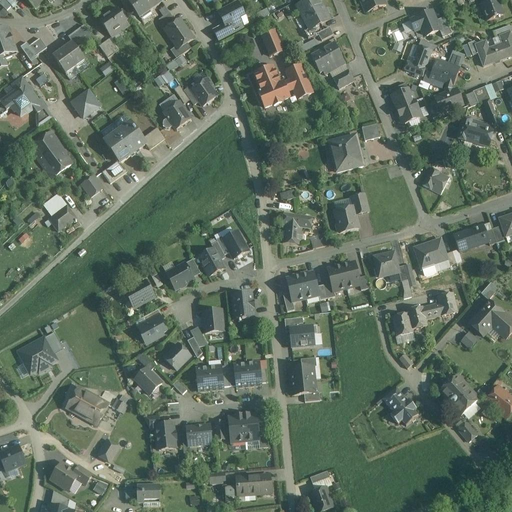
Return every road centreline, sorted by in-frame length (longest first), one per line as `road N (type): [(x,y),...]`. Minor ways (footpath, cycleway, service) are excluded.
road 1 (residential): [(0,313),(235,100)]
road 2 (residential): [(354,36),(429,224)]
road 3 (residential): [(235,100),(262,194),(269,266)]
road 4 (residential): [(269,266),(429,224)]
road 5 (residential): [(269,266),(282,400)]
road 6 (residential): [(491,473),(409,381)]
